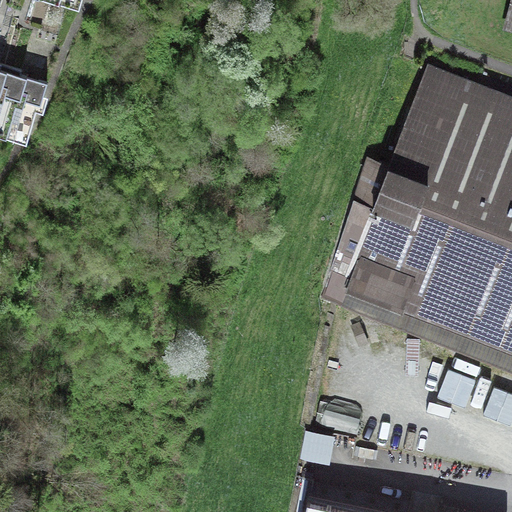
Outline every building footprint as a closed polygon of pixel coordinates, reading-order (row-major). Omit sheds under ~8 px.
[(0,123),(16,70),(0,65),(0,123)] [(511,99),(431,68),(384,188),(511,237),(511,99)] [(44,78),(16,70),(0,123),(0,135),(25,143),(44,78)] [(374,201),(386,168),(368,162),(356,194),(374,201)] [(511,237),(384,188),(335,315),(511,382),(511,237)] [(511,390),(488,385),(490,376),(447,367),(440,398),(511,413),(511,390)] [(303,453),(330,458),(334,433),(308,429),(303,453)]
